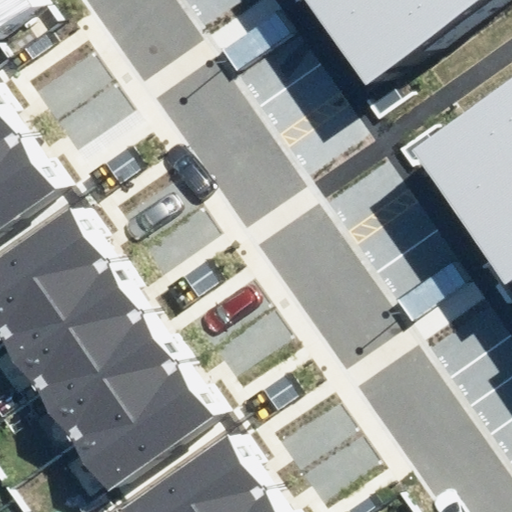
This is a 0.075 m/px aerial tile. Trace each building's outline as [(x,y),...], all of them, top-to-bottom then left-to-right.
[(61,0),(0,0),(0,49),(64,4),(61,0)] [(511,0),(344,0),(403,84),(511,2),(511,0)] [(252,48),(212,81),(237,112),(278,79),(252,48)] [(0,90),(0,242),(76,189),(4,88),(0,90)] [(511,103),(445,150),(511,245),(511,103)] [(433,331),(473,388),(437,413),(433,408),(391,437),(443,511),(504,511),(511,507),(511,356),(506,360),(468,305),(481,296),(448,249),(466,236),(439,198),(417,214),(408,201),(283,289),(353,388),(433,331)] [(92,209),(0,275),(0,302),(134,489),(240,413),(92,209)] [(148,505),(153,511),(307,511),(251,432),(148,505)]
